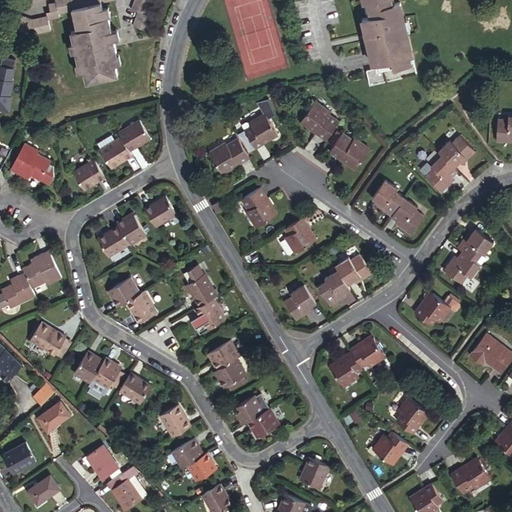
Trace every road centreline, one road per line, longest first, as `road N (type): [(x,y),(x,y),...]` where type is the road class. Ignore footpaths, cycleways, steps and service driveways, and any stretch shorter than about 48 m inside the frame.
road 1 (residential): [(241,464),(181,378),(86,318),(69,229)]
road 2 (unclassified): [(176,162),(288,354)]
road 3 (residential): [(378,304),(464,379),(466,403),(426,460)]
road 4 (unclassified): [(190,0),(167,78),(176,162)]
road 5 (residential): [(414,261),(284,172)]
road 6 (residential): [(414,261),(459,204),(511,173)]
road 7 (residential): [(69,229),(78,213),(176,162)]
